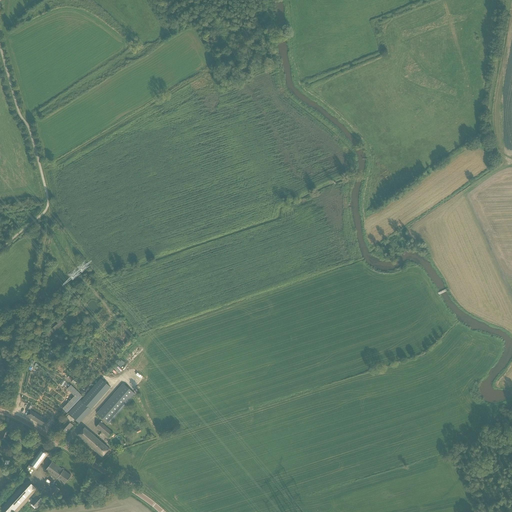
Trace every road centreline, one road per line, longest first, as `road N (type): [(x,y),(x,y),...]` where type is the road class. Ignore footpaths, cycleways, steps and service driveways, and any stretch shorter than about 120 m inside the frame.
road 1 (track): [(12,415),(46,209)]
road 2 (unclassified): [(0,411),(162,511)]
road 3 (track): [(511,160),(496,149),(488,118),(507,0)]
